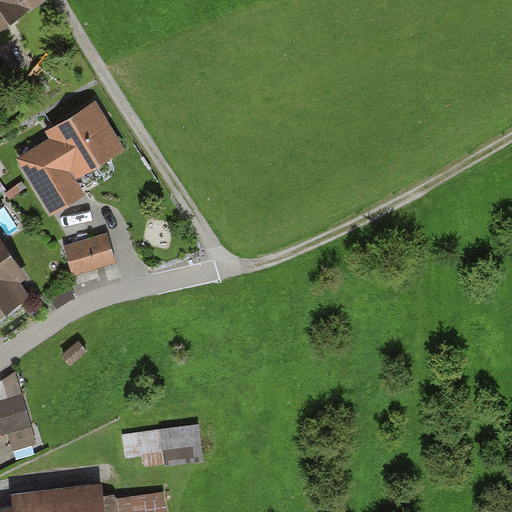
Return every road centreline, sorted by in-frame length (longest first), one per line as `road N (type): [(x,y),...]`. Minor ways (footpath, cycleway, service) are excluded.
road 1 (track): [(511,139),(330,236),(255,265),(211,271),(214,249),(60,0)]
road 2 (residential): [(0,361),(78,307),(211,271)]
